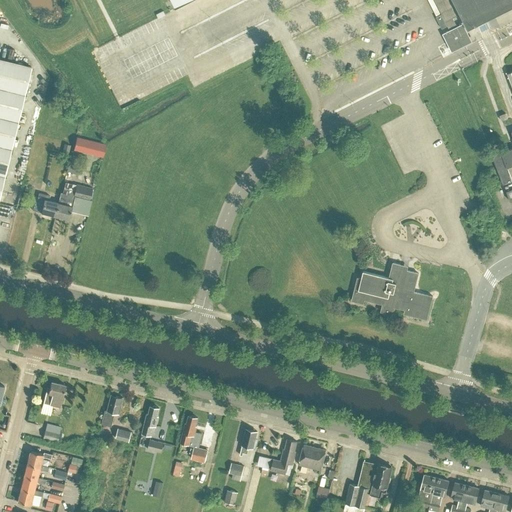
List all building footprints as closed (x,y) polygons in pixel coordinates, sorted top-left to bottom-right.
[(448,0),(434,0),(450,30),(443,33),(452,51),(472,41),(463,23),(457,26),(453,17),(456,16),(448,0)] [(452,0),(464,22),(508,0),(452,0)] [(0,193),(31,66),(0,58),(0,193)] [(144,69),(149,69),(149,59),(138,59),(138,73),(144,73),(144,69)] [(79,138),(77,152),(108,155),(110,141),(79,138)] [(502,184),(511,180),(507,167),(511,164),(511,147),(492,155),(502,184)] [(68,171),(80,173),(82,168),(70,165),(68,171)] [(58,202),(55,215),(69,219),(71,208),(86,211),(92,188),(65,181),(62,192),(60,192),(58,202)] [(48,200),(49,195),(39,192),(37,198),(35,197),(32,210),(55,215),(58,202),(48,200)] [(433,296),(414,291),(418,273),(400,268),(401,264),(393,262),(389,277),(363,271),(361,278),(358,277),(352,300),(363,303),(364,299),(383,303),(381,311),(392,314),(394,306),(405,309),(404,313),(427,319),(433,296)] [(46,391),(43,402),(60,407),(62,396),(65,385),(51,381),(48,392),(46,391)] [(0,402),(4,404),(9,388),(4,387),(4,385),(0,384),(0,402)] [(105,410),(102,423),(112,426),(115,412),(119,414),(122,404),(121,404),(123,397),(112,394),(108,410),(105,410)] [(157,418),(159,407),(151,405),(149,413),(147,413),(142,433),(151,435),(154,425),(156,426),(158,418),(157,418)] [(195,428),(198,417),(189,415),(187,423),(186,422),(180,442),(189,445),(191,435),(194,435),(196,428),(195,428)] [(132,431),(118,427),(115,438),(129,441),(132,431)] [(246,428),(242,444),(243,444),(240,454),(242,455),(243,452),(248,453),(249,446),(255,448),(257,439),(256,439),(257,431),(246,428)] [(44,430),(43,437),(57,441),(59,434),(44,430)] [(164,442),(150,439),(148,449),(162,452),(164,442)] [(274,459),(271,470),(286,473),(288,463),(292,463),(295,452),(294,451),(297,441),(288,439),(285,449),(284,450),(281,460),(274,459)] [(304,444),(299,464),(321,470),(326,449),(304,444)] [(208,449),(194,445),(191,458),(205,461),(208,449)] [(31,450),(28,463),(41,466),(42,464),(44,456),(52,458),(53,454),(45,452),(44,453),(31,450)] [(174,469),(181,470),(183,462),(176,460),(174,469)] [(350,483),(344,510),(354,511),(363,511),(370,488),(371,488),(370,494),(381,496),(382,490),(386,491),(392,467),(364,460),(358,485),(350,483)] [(67,462),(65,469),(74,471),(75,464),(67,462)] [(244,465),(232,462),(229,472),(233,473),(232,478),(240,480),(244,465)] [(28,463),(25,476),(38,479),(39,477),(41,469),(49,471),(50,466),(42,464),(41,466),(28,463)] [(68,472),(53,468),(52,476),(66,479),(68,472)] [(419,499),(422,499),(420,505),(429,507),(437,477),(425,474),(419,499)] [(25,476),(22,488),(35,491),(36,489),(37,481),(45,483),(47,479),(39,477),(38,479),(25,476)] [(437,477),(429,507),(438,509),(440,501),(442,496),(444,496),(449,480),(437,477)] [(65,483),(53,480),(51,487),(63,490),(65,483)] [(154,480),(150,493),(158,495),(162,482),(154,480)] [(459,511),(467,484),(455,481),(451,498),(459,500),(457,506),(452,504),(450,511),(459,511)] [(470,511),(471,509),(466,508),(467,502),(475,504),(479,487),(467,484),(459,511),(470,511)] [(314,495),(326,497),(327,487),(316,485),(314,495)] [(22,488),(19,501),(32,504),(34,494),(42,496),(43,491),(36,489),(35,491),(22,488)] [(238,492),(227,489),(224,501),(235,503),(238,492)] [(481,506),(490,508),(488,511),(492,511),(497,492),(485,489),(481,506)] [(496,511),(497,510),(505,511),(509,495),(497,492),(492,511),(496,511)] [(62,496),(50,493),(48,500),(61,503),(62,496)]
